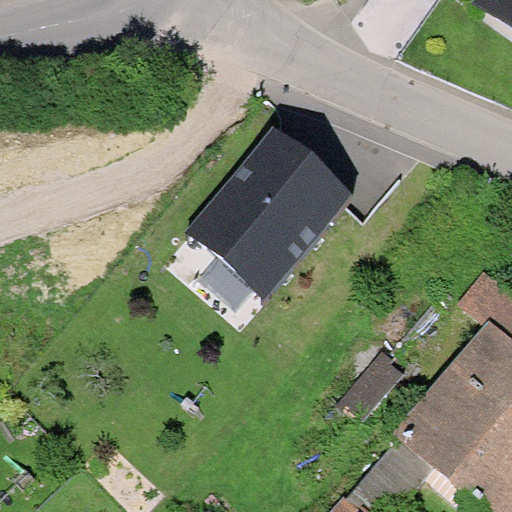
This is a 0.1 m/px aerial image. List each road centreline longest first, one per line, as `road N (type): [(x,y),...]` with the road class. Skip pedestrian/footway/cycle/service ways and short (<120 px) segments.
road 1 (residential): [(202,0),(261,41),(511,149)]
road 2 (tertiary): [(0,40),(103,16),(130,0)]
